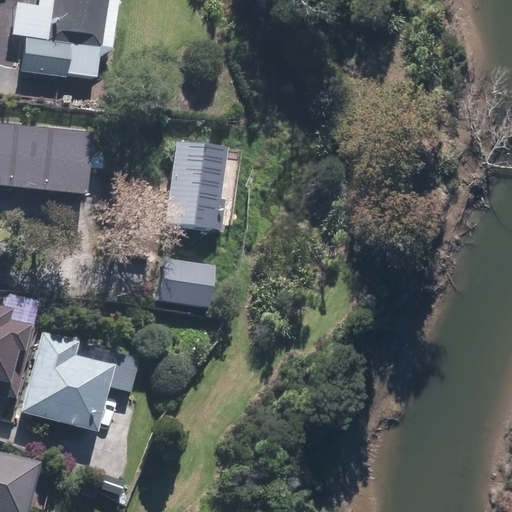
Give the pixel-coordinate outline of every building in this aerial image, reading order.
[(102,0),(33,0),(32,9),(11,6),(6,38),(20,40),(15,75),(60,81),(61,77),(90,81),(94,51),(105,52),(112,4),(102,3),(102,0)] [(29,126),(0,122),(0,184),(23,187),(29,126)] [(94,132),(29,126),(23,187),(88,193),(94,132)] [(219,153),(168,146),(158,228),(214,235),(219,203),(213,202),(219,153)] [(160,261),(154,303),(203,310),(210,268),(160,261)] [(12,309),(0,306),(0,393),(16,397),(33,325),(10,320),(12,309)] [(132,390),(141,357),(113,350),(110,363),(77,354),(80,342),(41,332),(20,411),(96,431),(108,384),(132,390)] [(0,511),(27,511),(40,461),(0,451),(0,511)]
